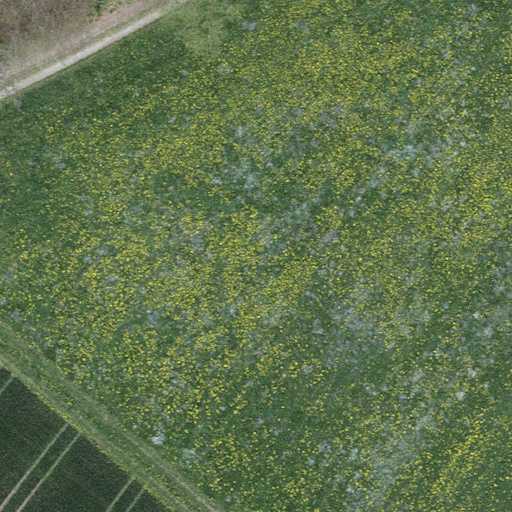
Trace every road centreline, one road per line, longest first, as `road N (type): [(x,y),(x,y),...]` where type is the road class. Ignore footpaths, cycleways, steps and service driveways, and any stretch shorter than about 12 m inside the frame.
road 1 (track): [(0,327),(214,511)]
road 2 (track): [(0,99),(183,0)]
